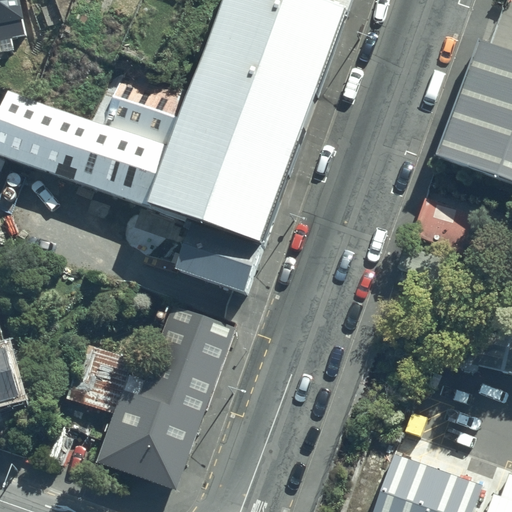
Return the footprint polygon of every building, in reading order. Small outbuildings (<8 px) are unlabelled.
[(21,0),(0,0),(0,53),(16,49),(13,38),(30,34),(21,0)] [(355,0),(227,0),(191,98),(175,146),(152,207),(191,220),(265,247),(287,187),(355,0)] [(511,45),(487,37),(444,158),(511,181),(511,45)] [(121,75),(105,123),(175,146),(191,98),(121,75)] [(39,98),(11,89),(0,120),(0,152),(152,207),(175,146),(105,123),(97,119),(39,98)] [(477,216),(428,199),(415,235),(464,253),(477,216)] [(248,298),(261,260),(192,236),(178,273),(248,298)] [(443,258),(410,246),(401,272),(434,283),(443,258)] [(142,358),(85,342),(67,398),(116,413),(100,463),(182,489),(237,327),(175,306),(151,377),(137,372),(142,358)] [(0,407),(25,401),(12,353),(0,356),(0,407)] [(470,511),(480,485),(399,458),(380,511),(470,511)] [(496,494),(489,511),(511,511),(511,475),(505,497),(496,494)]
